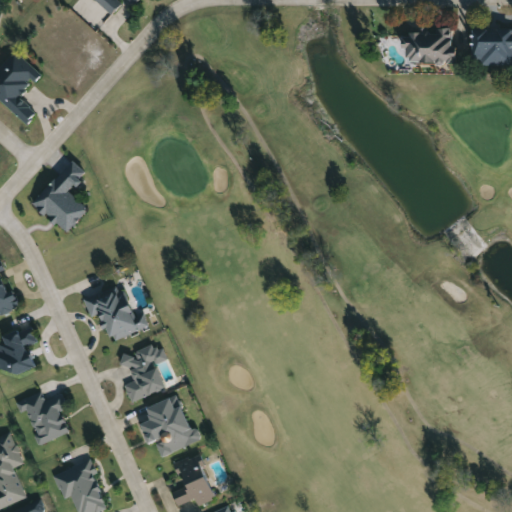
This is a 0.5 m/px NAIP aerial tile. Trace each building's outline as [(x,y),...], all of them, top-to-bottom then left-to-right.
[(98,0),(137,0),(135,3),(132,0),(122,0),(123,1),(112,13),(98,0)] [(511,63),(471,64),(471,26),(511,26),(511,63)] [(404,28),(453,30),(453,63),(403,62),(404,28)] [(0,97),(0,67),(16,49),(43,73),(22,97),(38,111),(28,123),(0,97)] [(65,233),(33,200),(74,160),(87,173),(70,190),(89,210),(65,233)] [(0,259),(1,259),(21,305),(0,314),(0,259)] [(150,327),(110,340),(101,313),(92,316),(85,297),(125,284),(134,314),(145,310),(150,327)] [(37,366),(5,375),(0,357),(0,334),(33,325),(38,341),(31,343),(37,366)] [(126,384),(133,381),(124,356),(162,341),(169,358),(157,362),(167,388),(132,400),(126,384)] [(70,432),(40,444),(22,399),(43,390),(46,397),(64,390),(70,406),(62,410),(70,432)] [(142,423),(148,421),(143,408),(179,395),(197,441),(162,454),(157,440),(149,443),(142,423)] [(0,507),(0,436),(13,431),(25,462),(15,466),(28,497),(0,507)] [(178,505),(172,491),(184,486),(175,466),(197,456),(215,498),(198,505),(195,498),(178,505)] [(110,504),(90,511),(79,511),(72,496),(66,499),(55,474),(91,458),(110,504)] [(8,511),(41,497),(47,511),(8,511)]
